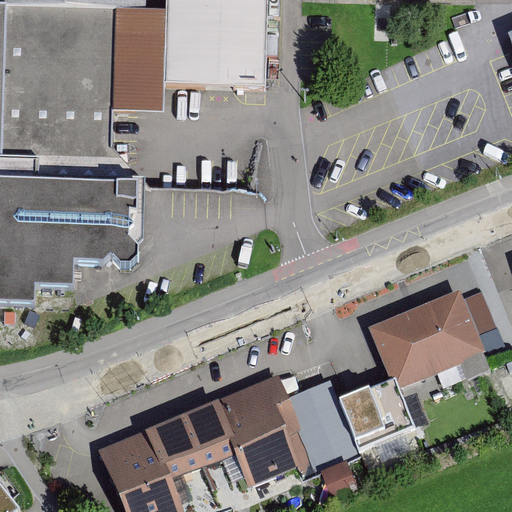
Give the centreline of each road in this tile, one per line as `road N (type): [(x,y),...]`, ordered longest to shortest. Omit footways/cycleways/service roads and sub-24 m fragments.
road 1 (residential): [(511,206),(63,386),(0,400)]
road 2 (unknown): [(301,0),(288,147)]
